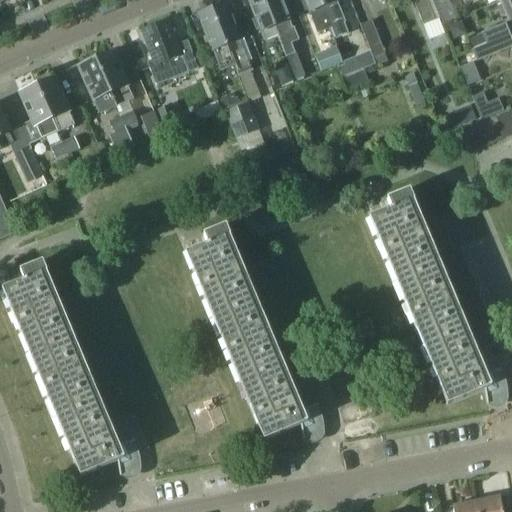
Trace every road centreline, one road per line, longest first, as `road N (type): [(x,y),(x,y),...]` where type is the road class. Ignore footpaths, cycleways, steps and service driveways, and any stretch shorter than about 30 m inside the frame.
road 1 (residential): [(333,489),(511,455)]
road 2 (residential): [(0,64),(152,0)]
road 3 (residential): [(212,511),(333,489)]
